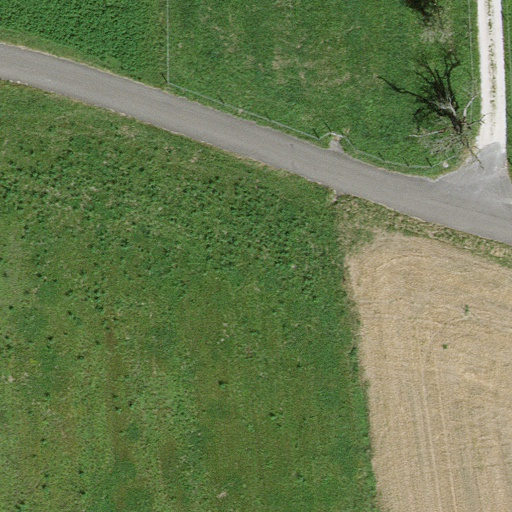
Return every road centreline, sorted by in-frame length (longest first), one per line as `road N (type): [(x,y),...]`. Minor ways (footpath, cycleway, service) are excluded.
road 1 (residential): [(0,60),(511,224)]
road 2 (track): [(477,215),(494,118),(490,0)]
